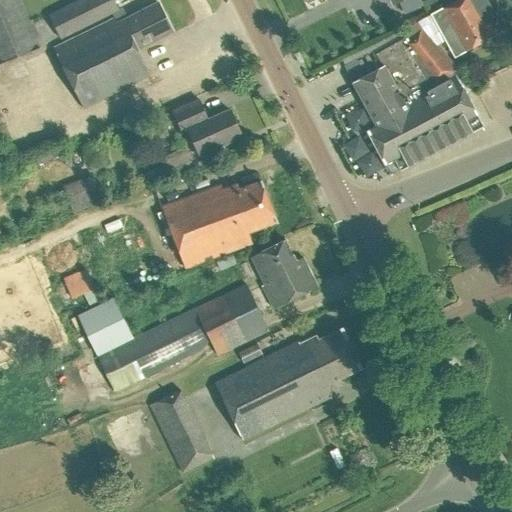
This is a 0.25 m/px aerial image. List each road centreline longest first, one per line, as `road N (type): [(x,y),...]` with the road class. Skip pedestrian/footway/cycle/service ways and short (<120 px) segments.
road 1 (tertiary): [(471,473),(351,219)]
road 2 (unclassified): [(351,219),(241,0)]
road 3 (tertiary): [(511,150),(351,219)]
